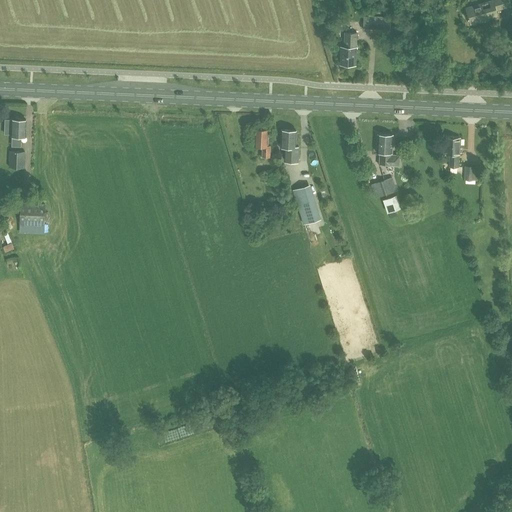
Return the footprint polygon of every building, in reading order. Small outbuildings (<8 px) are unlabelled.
[(479,23),(486,20),(486,19),(498,15),(496,9),(511,5),(509,0),(490,0),(466,7),(471,23),(479,21),(479,23)] [(390,34),(391,23),(391,17),(371,15),(370,22),(370,33),(390,34)] [(357,47),(358,32),(344,32),(344,46),(341,46),(340,64),(356,64),(357,47)] [(6,120),(6,134),(13,134),(13,136),(13,146),(22,146),(22,136),(26,136),(27,119),(20,119),(19,118),(16,118),(15,119),(13,119),(13,120),(6,120)] [(271,157),(271,145),(268,145),(269,129),(256,128),(255,145),(262,146),(262,156),(271,157)] [(284,161),(299,161),(299,146),(296,146),(296,130),(282,129),(281,146),(285,146),(284,161)] [(400,166),(401,154),(393,154),(394,134),(377,133),(377,152),(379,152),(379,165),(400,166)] [(459,167),(460,154),(459,154),(460,137),(446,136),(446,153),(449,153),(449,167),(459,167)] [(25,167),(26,151),(9,150),(9,167),(25,167)] [(480,180),(481,168),(475,167),(475,166),(465,165),(464,180),(466,180),(466,183),(474,183),(474,180),(480,180)] [(382,195),(397,190),(392,176),(377,181),(382,195)] [(321,219),(310,185),(294,190),(305,224),(321,219)] [(387,213),(388,212),(401,208),(397,194),(383,199),(387,213)] [(45,233),(46,203),(20,202),(20,233),(45,233)] [(12,242),(8,244),(3,246),(5,252),(14,248),(12,242)]
